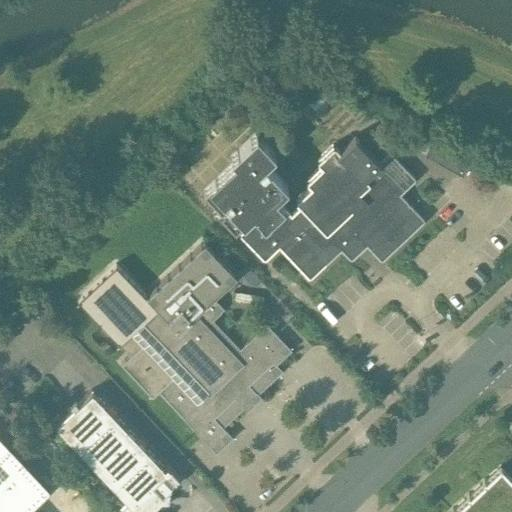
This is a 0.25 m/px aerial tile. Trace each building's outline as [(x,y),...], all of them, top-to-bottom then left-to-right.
[(265,256),(277,244),(309,278),(346,242),(351,247),(361,237),(381,259),(425,217),(400,191),(416,177),(389,149),(378,159),(355,134),(340,149),(333,143),(316,159),(321,164),(305,179),(310,184),(294,199),(299,204),(293,209),(275,190),(287,179),(261,151),(271,142),(253,123),(228,146),(230,149),(202,176),(206,180),(201,185),(215,201),(212,204),(233,226),(239,220),(243,225),(238,229),(265,256)] [(470,162),(431,141),(424,153),(463,175),(470,162)] [(119,266),(82,300),(121,341),(124,339),(135,350),(123,361),(154,395),(159,390),(216,450),(232,435),(223,425),(244,405),(244,404),(248,405),(249,397),(255,391),(257,393),(282,369),(276,362),(291,348),(266,322),(240,347),(212,317),(221,309),(213,301),(239,277),(204,239),(146,294),(119,266)] [(91,389),(55,422),(129,501),(116,511),(150,511),(161,503),(168,503),(168,497),(167,497),(167,492),(168,492),(169,486),(179,476),(166,463),(163,466),(91,389)] [(12,393),(5,400),(12,407),(19,401),(12,393)] [(0,434),(0,511),(23,511),(24,511),(50,487),(23,459),(0,434)] [(511,511),(511,476),(500,463),(448,511),(511,511)]
